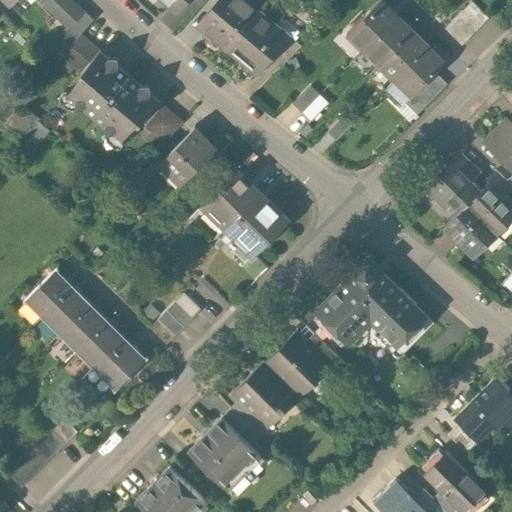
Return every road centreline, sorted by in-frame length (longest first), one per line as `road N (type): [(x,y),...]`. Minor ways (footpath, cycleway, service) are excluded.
road 1 (residential): [(57,511),(357,208)]
road 2 (residential): [(108,0),(357,208)]
road 3 (residential): [(357,208),(511,50)]
road 4 (residential): [(357,208),(511,337)]
